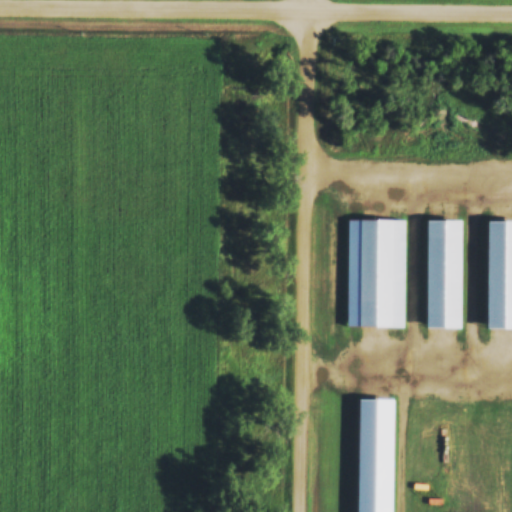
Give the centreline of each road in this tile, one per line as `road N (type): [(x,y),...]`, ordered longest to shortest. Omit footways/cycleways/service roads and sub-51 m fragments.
road 1 (residential): [(0,8),(511,14)]
road 2 (residential): [(304,511),(309,0)]
road 3 (residential): [(307,171),(511,170)]
